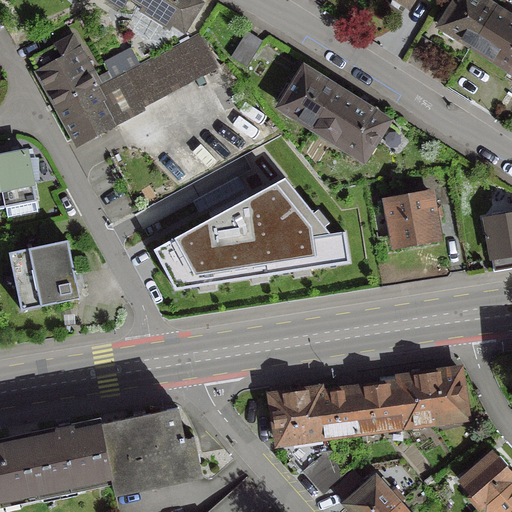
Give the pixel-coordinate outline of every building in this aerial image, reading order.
[(107,0),(122,9),(128,0),(107,0)] [(206,2),(203,0),(130,0),(142,7),(139,11),(170,30),(173,26),(186,34),(206,2)] [(478,0),(477,0),(455,0),(439,27),(441,28),(442,34),(450,39),(456,37),(469,46),(492,9),(491,9),(495,2),(491,0),(478,0)] [(511,18),(511,21),(492,9),(469,46),(503,67),(504,72),(506,74),(511,77),(511,18)] [(262,40),(248,31),(232,56),(247,65),(262,40)] [(199,34),(97,86),(116,125),(219,69),(199,34)] [(29,60),(54,107),(97,86),(72,37),(29,60)] [(291,89),(285,85),(275,101),(281,104),(279,107),(310,127),(333,90),(329,87),(331,83),(323,78),(321,82),(303,70),(291,89)] [(97,86),(54,107),(76,146),(116,125),(97,86)] [(355,103),(333,90),(310,127),(361,159),(362,156),(368,155),(373,147),(372,142),(384,122),(363,109),(365,105),(357,100),(355,103)] [(24,152),(0,157),(0,191),(3,208),(5,218),(35,212),(29,178),(34,178),(33,161),(26,161),(24,152)] [(283,182),(157,252),(176,290),(348,262),(344,235),(328,236),(283,182)] [(428,194),(384,202),(392,246),(436,238),(433,218),(440,217),(438,207),(431,208),(428,194)] [(511,215),(484,220),(492,271),(511,267),(511,215)] [(16,251),(8,263),(19,311),(77,298),(65,241),(16,251)] [(457,370),(422,375),(429,422),(464,417),(457,370)] [(422,375),(397,379),(404,425),(429,422),(422,375)] [(381,386),(350,390),(356,432),(404,425),(397,379),(396,376),(380,378),(381,386)] [(323,437),(317,394),(317,389),(269,396),(276,443),(315,438),(323,437)] [(356,432),(350,390),(317,394),(323,437),(356,432)] [(110,477),(109,477),(111,488),(199,469),(192,437),(182,439),(175,409),(164,411),(164,410),(97,424),(110,477)] [(54,431),(29,436),(40,492),(109,477),(110,477),(97,424),(69,430),(69,426),(54,430),(54,431)] [(0,500),(40,492),(29,436),(0,442),(0,500)] [(322,454),(302,471),(322,495),(345,476),(333,452),(322,454)] [(491,457),(490,456),(461,481),(471,493),(466,498),(478,511),(483,507),(511,481),(511,480),(504,471),(505,471),(505,465),(498,457),(492,456),(491,457)] [(388,494),(374,478),(345,504),(346,505),(345,506),(345,511),(344,511),(386,511),(396,504),(401,499),(393,489),(388,494)] [(511,511),(511,481),(483,507),(487,511),(511,511)]
